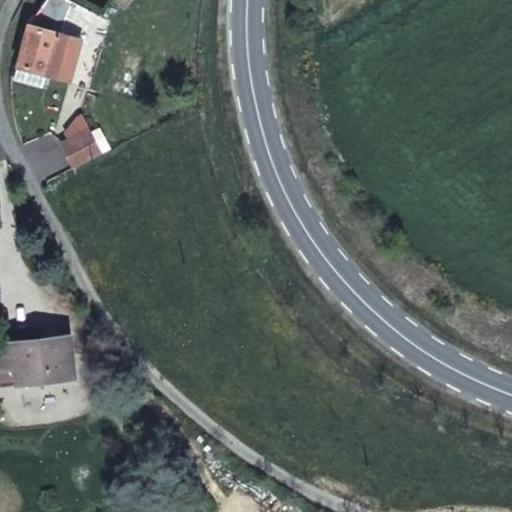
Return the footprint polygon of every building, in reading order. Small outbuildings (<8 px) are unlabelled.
[(59,33),(72,0),(46,0),(30,25),(59,33)] [(70,81),(81,40),(59,33),(30,25),(19,66),(46,74),(70,81)] [(43,85),(46,74),(19,66),(16,77),(43,85)] [(102,154),(83,117),(80,118),(67,134),(70,140),(62,144),(75,168),(102,154)] [(69,371),(65,337),(3,344),(5,361),(21,360),(23,377),(69,371)]
